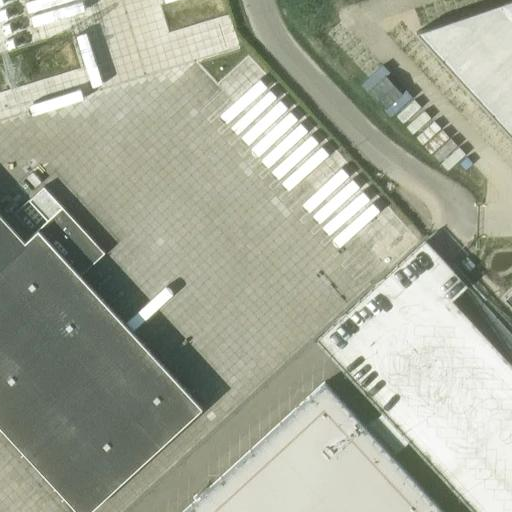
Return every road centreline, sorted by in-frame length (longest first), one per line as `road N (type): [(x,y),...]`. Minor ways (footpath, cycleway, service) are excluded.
road 1 (unclassified): [(259,0),(267,26),(374,145),(452,194)]
road 2 (unknown): [(125,0),(181,220)]
